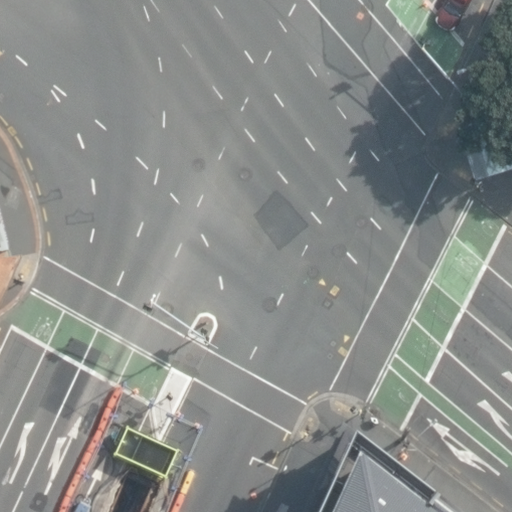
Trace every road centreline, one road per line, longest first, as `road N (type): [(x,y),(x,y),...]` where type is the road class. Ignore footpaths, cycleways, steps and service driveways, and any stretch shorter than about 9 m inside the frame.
road 1 (secondary): [(271,177),(107,511)]
road 2 (tertiary): [(0,4),(271,177)]
road 3 (primary): [(511,365),(271,177)]
road 4 (primary): [(271,177),(154,0)]
road 5 (secondary): [(365,0),(271,177)]
